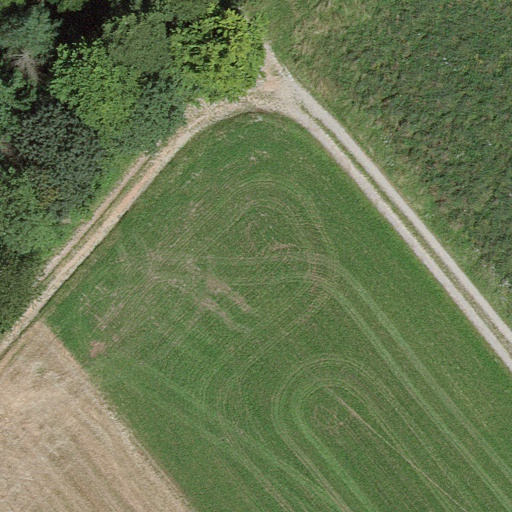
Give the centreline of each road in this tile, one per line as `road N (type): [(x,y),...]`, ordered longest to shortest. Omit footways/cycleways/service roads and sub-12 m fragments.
road 1 (track): [(254,58),(326,130),(511,365)]
road 2 (track): [(254,58),(187,113),(0,326)]
